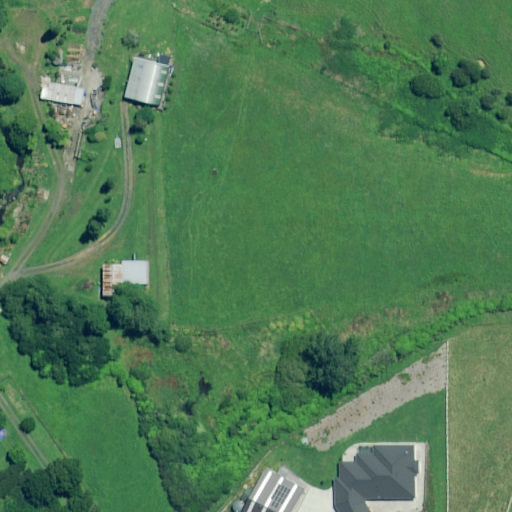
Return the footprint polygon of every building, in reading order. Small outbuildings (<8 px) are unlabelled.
[(168,68),(137,60),(127,97),(158,105),(168,68)] [(54,78),(43,76),(40,99),(84,106),(87,89),(53,84),(54,78)] [(150,262),(125,262),(124,265),(106,265),(105,296),(126,297),(127,284),(150,285),(150,262)] [(413,460),(413,445),(371,445),(371,454),(354,454),(354,461),(337,462),(338,478),(332,478),(333,505),(337,511),(370,511),(364,502),(364,499),(414,499),(413,474),(417,474),(417,460),(413,460)] [(292,511),(305,489),(268,470),(246,511),(292,511)]
